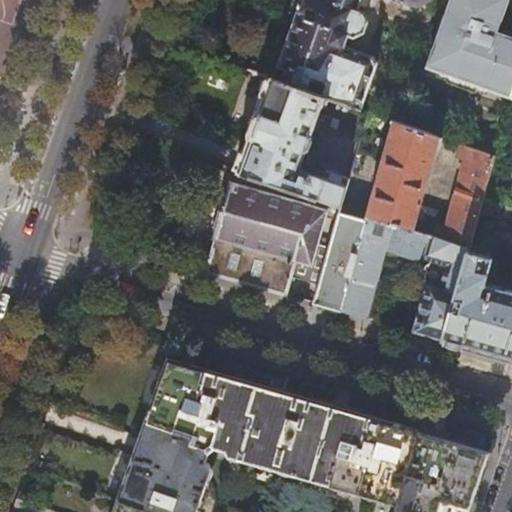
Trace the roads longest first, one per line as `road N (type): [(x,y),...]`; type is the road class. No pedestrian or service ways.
road 1 (residential): [(511,399),(65,271),(20,250)]
road 2 (residential): [(110,0),(20,250)]
